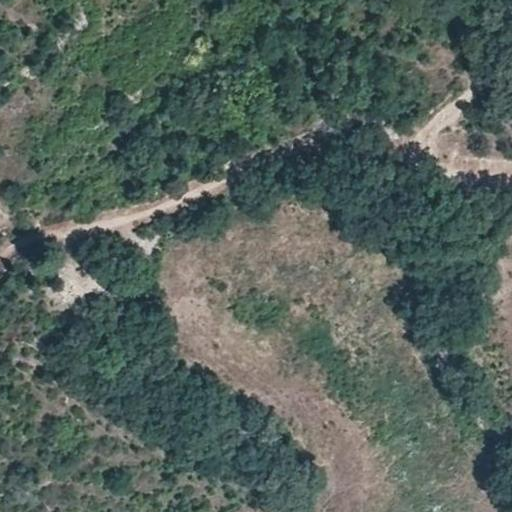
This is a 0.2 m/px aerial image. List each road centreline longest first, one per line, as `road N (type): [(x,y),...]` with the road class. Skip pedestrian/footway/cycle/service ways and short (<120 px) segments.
road 1 (track): [(0,258),(322,143),(511,174)]
road 2 (track): [(511,63),(465,98),(407,162)]
